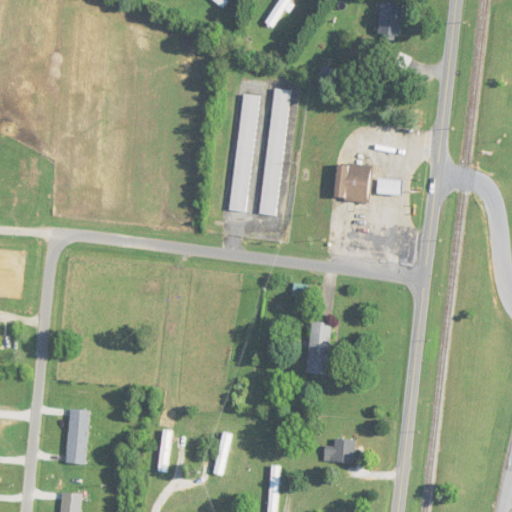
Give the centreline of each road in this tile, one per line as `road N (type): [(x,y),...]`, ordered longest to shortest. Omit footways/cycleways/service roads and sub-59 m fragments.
road 1 (secondary): [(401,511),(461,0)]
road 2 (residential): [(73,0),(24,511)]
road 3 (residential): [(429,278),(0,228)]
